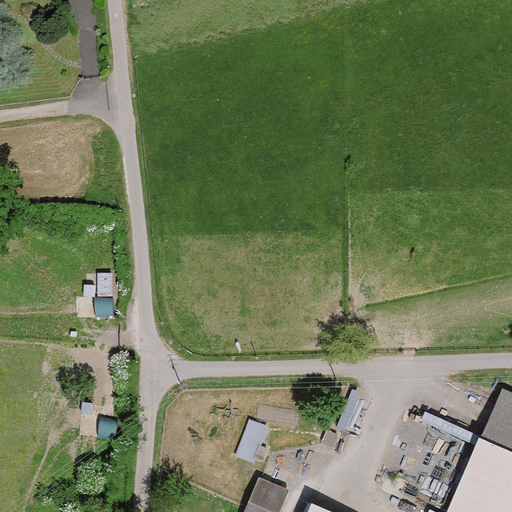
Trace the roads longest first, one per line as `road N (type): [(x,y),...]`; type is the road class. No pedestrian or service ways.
road 1 (unclassified): [(114,0),(150,371)]
road 2 (residential): [(150,371),(511,362)]
road 3 (unclassified): [(150,371),(139,511)]
